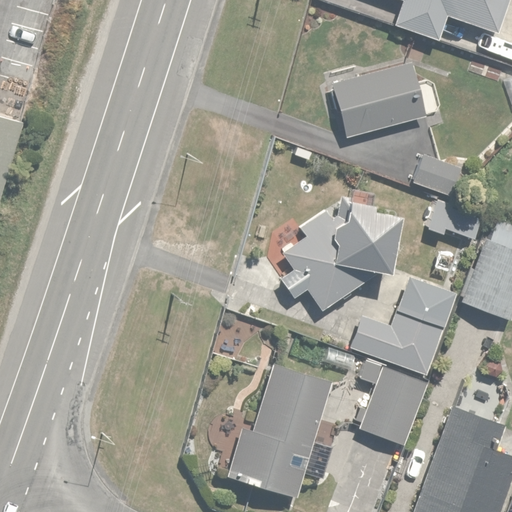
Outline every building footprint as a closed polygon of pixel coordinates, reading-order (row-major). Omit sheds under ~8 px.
[(60,0),(13,0),(0,38),(0,62),(38,76),(64,1),(60,0)] [(400,0),(392,28),(439,42),(447,17),(493,31),(502,0),(400,0)] [(422,116),(408,62),(328,83),(342,137),(422,116)] [(0,213),(26,122),(0,114),(0,213)] [(458,170),(420,156),(410,184),(448,197),(458,170)] [(305,292),(318,311),(372,274),(386,277),(398,219),(372,213),(358,192),(349,199),(343,191),(292,226),(299,235),(276,250),(289,269),(277,277),(294,300),(305,292)] [(479,215),(450,213),(449,232),(478,234),(479,215)] [(511,221),(496,216),(490,238),(480,235),(459,303),(511,319),(511,221)] [(356,316),(345,348),(426,377),(456,294),(407,277),(389,328),(356,316)] [(328,373),(267,358),(249,429),(239,427),(226,477),(296,495),(302,472),(321,477),(330,440),(312,435),(328,373)] [(428,382),(365,358),(357,379),(373,385),(356,430),(403,448),(428,382)] [(493,423),(449,407),(410,511),(497,511),(511,470),(511,453),(486,444),(493,423)]
